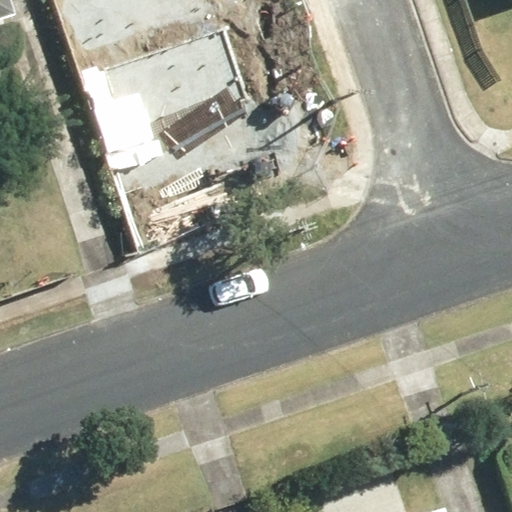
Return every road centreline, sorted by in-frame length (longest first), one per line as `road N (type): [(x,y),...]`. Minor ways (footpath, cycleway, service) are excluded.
road 1 (residential): [(441,247),(0,409)]
road 2 (residential): [(441,247),(358,0)]
